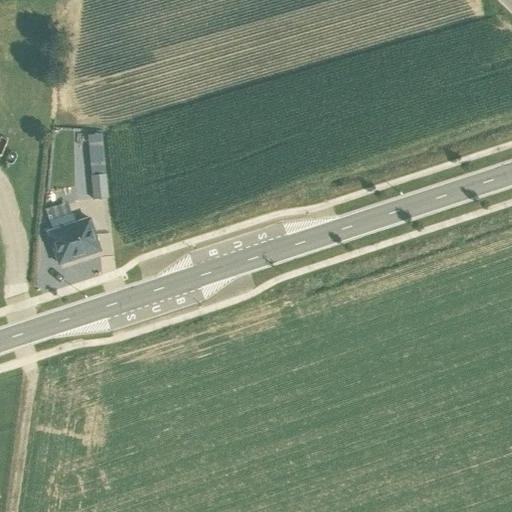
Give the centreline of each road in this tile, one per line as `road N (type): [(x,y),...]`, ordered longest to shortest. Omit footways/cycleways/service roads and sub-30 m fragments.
road 1 (primary): [(0,342),(511,174)]
road 2 (track): [(17,336),(26,362),(8,511)]
